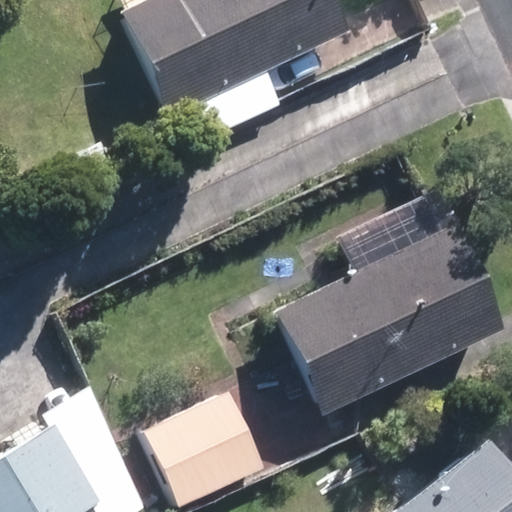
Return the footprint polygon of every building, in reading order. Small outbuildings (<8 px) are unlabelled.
[(270,103),(249,64),(337,18),(327,0),(150,0),(114,19),(161,110),(184,98),(204,138),(270,103)] [(440,234),(418,189),(322,235),(339,270),(261,307),(310,412),(492,327),(447,230),(440,234)] [(0,511),(140,511),(145,509),(78,387),(33,411),(42,427),(0,450),(0,511)] [(221,393),(134,432),(168,505),(254,466),(221,393)] [(511,511),(511,489),(471,438),(378,511),(511,511)]
